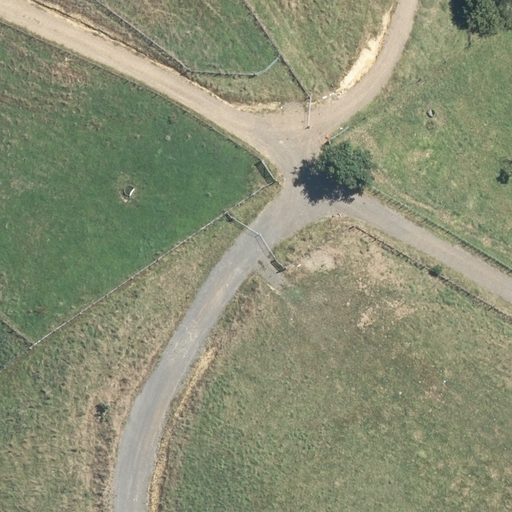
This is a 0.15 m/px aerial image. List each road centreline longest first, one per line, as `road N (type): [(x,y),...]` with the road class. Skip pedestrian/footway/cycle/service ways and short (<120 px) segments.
road 1 (track): [(132,511),(147,382),(187,287),(270,146),(403,22),(411,0)]
road 2 (track): [(22,0),(106,30),(270,146),(511,293)]
